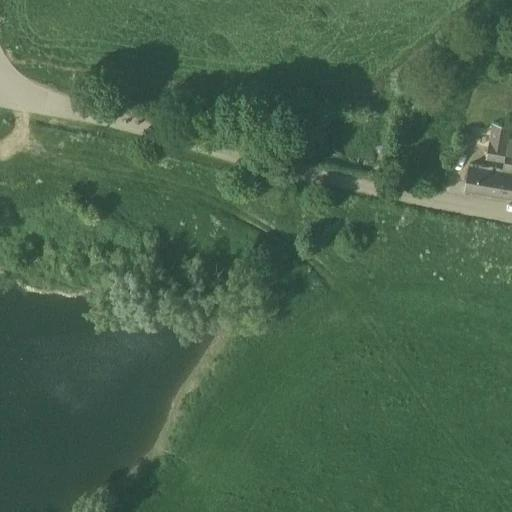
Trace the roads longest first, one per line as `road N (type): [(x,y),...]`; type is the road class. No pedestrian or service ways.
road 1 (unclassified): [(511,214),(373,190),(0,96)]
road 2 (track): [(0,143),(133,162),(253,226),(365,303)]
